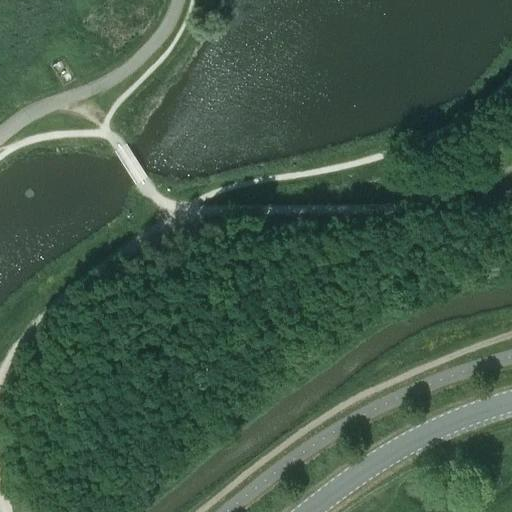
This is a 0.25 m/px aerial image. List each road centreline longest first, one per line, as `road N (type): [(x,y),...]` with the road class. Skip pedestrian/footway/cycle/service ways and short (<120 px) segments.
road 1 (unknown): [(202,511),(322,419),(385,384),(511,336)]
road 2 (tertiary): [(307,511),(372,462),(511,404)]
